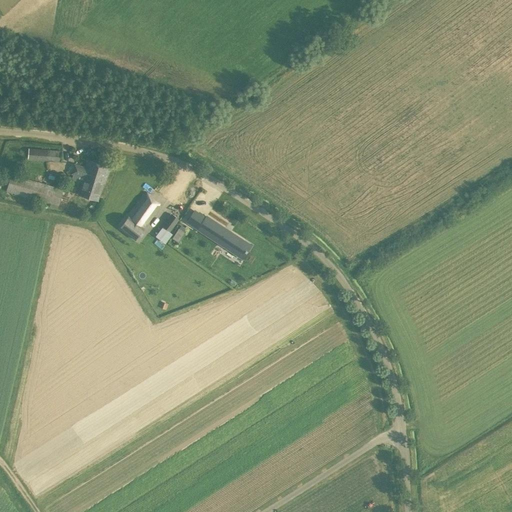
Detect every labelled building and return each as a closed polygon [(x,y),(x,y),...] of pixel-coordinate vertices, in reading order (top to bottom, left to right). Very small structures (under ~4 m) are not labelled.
[(27,160),(60,163),(61,151),(28,148),(27,160)] [(78,195),(97,200),(102,184),(105,184),(110,166),(87,159),(85,167),(74,164),(71,174),(83,179),(78,195)] [(6,192),(58,207),(63,189),(48,185),(49,181),(38,177),(36,181),(11,174),(6,192)] [(119,228),(135,240),(142,230),(142,231),(161,206),(144,192),(126,219),(119,228)] [(246,251),(240,247),(244,242),(230,232),(229,234),(223,230),(224,229),(206,217),(205,218),(194,211),(187,222),(242,258),(246,251)] [(179,219),(171,214),(162,226),(169,232),(179,219)]
